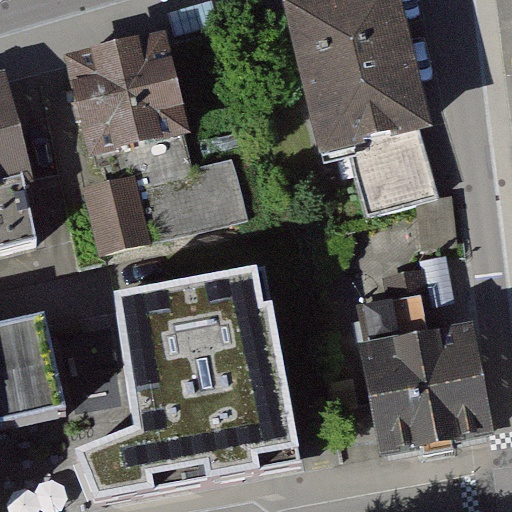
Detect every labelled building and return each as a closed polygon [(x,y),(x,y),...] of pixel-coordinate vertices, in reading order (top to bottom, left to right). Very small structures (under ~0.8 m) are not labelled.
[(350,0),(338,3),(282,16),(314,162),(355,155),(371,225),(442,210),(429,152),(393,0),(350,0)] [(165,43),(59,68),(102,259),(260,228),(246,166),(194,177),(165,43)] [(7,76),(0,78),(0,270),(55,255),(7,76)] [(255,280),(104,305),(130,443),(70,465),(85,511),(104,511),(297,477),(255,280)] [(422,303),(356,312),(362,355),(428,345),(422,303)] [(0,339),(0,428),(56,417),(37,330),(0,339)] [(428,345),(362,355),(379,462),(488,446),(472,339),(428,345)]
